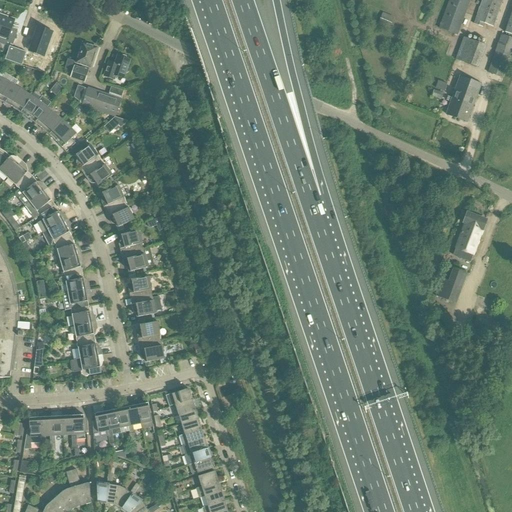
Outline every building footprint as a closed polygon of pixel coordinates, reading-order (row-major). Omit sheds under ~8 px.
[(448,0),(438,28),(457,35),(470,0),(448,0)] [(481,0),(476,16),(473,24),(483,27),(484,24),(493,27),(503,0),(481,0)] [(378,24),(389,29),(394,17),(382,13),(378,24)] [(2,15),(0,21),(0,43),(6,45),(7,43),(13,45),(17,32),(11,30),(14,20),(2,15)] [(101,38),(102,38),(110,21),(101,38)] [(33,38),(29,51),(44,56),(47,47),(51,36),(52,33),(48,31),(42,29),(37,27),(33,38)] [(114,44),(123,27),(122,27),(114,44)] [(464,37),(463,37),(455,60),(478,68),(486,45),(475,41),(479,32),(467,28),(464,37)] [(511,53),(511,38),(501,34),(487,73),(503,78),(511,53)] [(71,77),(84,82),(89,66),(96,49),(89,46),(90,45),(85,43),(84,45),(83,44),(77,62),(83,64),(81,69),(75,67),(71,77)] [(5,60),(21,65),(26,52),(9,46),(5,60)] [(117,56),(114,67),(108,65),(104,76),(114,79),(115,75),(124,78),(130,60),(117,56)] [(29,68),(40,72),(43,66),(31,62),(29,68)] [(460,76),(446,115),(467,122),(481,83),(460,76)] [(0,100),(5,103),(15,86),(9,82),(0,78),(0,100)] [(447,84),(438,80),(435,88),(444,91),(447,84)] [(50,91),(56,96),(62,88),(56,83),(50,91)] [(13,108),(20,113),(31,96),(21,89),(15,86),(5,103),(11,107),(12,105),(14,106),(13,108)] [(74,97),(80,102),(85,88),(78,86),(74,97)] [(111,87),(109,93),(121,97),(123,91),(111,87)] [(115,116),(115,117),(121,100),(88,88),(82,105),(115,116)] [(443,94),(434,90),(431,96),(441,100),(443,94)] [(29,119),(35,123),(47,108),(51,103),(42,97),(39,101),(31,96),(20,113),(28,118),(29,117),(30,118),(29,119)] [(42,129),(49,135),(62,120),(53,112),(47,108),(35,123),(40,128),(41,126),(43,127),(42,129)] [(107,124),(113,131),(121,124),(115,117),(107,124)] [(62,120),(49,135),(55,141),(57,140),(58,141),(57,143),(66,152),(75,144),(71,139),(76,134),(71,129),(62,120)] [(77,165),(83,173),(101,160),(98,155),(98,156),(90,145),(76,155),(78,158),(77,159),(76,160),(76,161),(76,162),(76,163),(76,164),(77,165)] [(0,172),(7,178),(21,161),(17,157),(14,160),(5,152),(0,158),(0,172)] [(101,160),(83,173),(89,182),(90,183),(91,183),(92,184),(93,184),(94,184),(94,183),(96,183),(98,186),(112,176),(104,165),(105,164),(101,160)] [(19,189),(32,177),(23,169),(26,166),(21,161),(7,178),(15,186),(16,187),(17,188),(19,189)] [(18,198),(25,206),(47,189),(43,184),(40,186),(32,177),(19,189),(15,193),(15,196),(16,197),(18,198)] [(101,203),(106,212),(126,203),(126,202),(124,197),(124,198),(121,191),(118,186),(102,193),(103,196),(103,197),(102,197),(102,198),(101,199),(101,200),(101,201),(101,202),(101,203)] [(35,219),(40,215),(55,206),(48,196),(51,194),(47,189),(25,206),(35,219)] [(126,203),(106,212),(110,222),(111,223),(112,224),(113,224),(114,224),(115,224),(116,224),(118,227),(134,220),(128,208),(129,207),(126,203)] [(42,233),(48,230),(67,220),(64,214),(61,216),(55,206),(40,215),(41,216),(41,218),(41,219),(42,220),(43,220),(37,223),(42,233)] [(9,207),(8,209),(2,213),(7,220),(14,214),(9,207)] [(455,248),(456,248),(453,256),(470,262),(473,255),(486,220),(467,213),(467,214),(461,212),(457,223),(458,224),(459,222),(464,224),(455,248)] [(12,217),(8,220),(7,220),(11,225),(15,222),(12,217)] [(55,244),(55,245),(72,238),(67,228),(70,226),(67,220),(48,230),(53,241),(53,242),(54,243),(55,244)] [(15,222),(11,225),(15,231),(20,228),(15,222)] [(118,245),(121,255),(143,249),(143,248),(142,244),(141,244),(138,231),(121,235),(122,239),(121,239),(120,240),(119,240),(119,241),(118,242),(118,243),(118,244),(118,245)] [(57,250),(60,261),(81,255),(79,249),(76,250),(72,238),(55,245),(55,246),(55,247),(56,248),(57,250)] [(148,248),(143,249),(121,255),(124,265),(124,266),(125,267),(126,268),(127,268),(128,268),(129,268),(130,272),(150,267),(152,263),(148,248)] [(0,377),(10,378),(12,361),(12,360),(15,336),(23,337),(23,332),(18,332),(18,329),(27,330),(28,324),(19,323),(19,326),(16,326),(16,314),(19,314),(20,314),(19,305),(18,295),(18,296),(15,296),(13,285),(9,273),(6,265),(3,257),(0,252),(0,377)] [(64,276),(64,277),(82,274),(79,262),(83,261),(81,255),(60,261),(63,272),(63,274),(63,275),(64,276)] [(180,279),(176,267),(170,269),(174,281),(180,279)] [(448,281),(441,279),(436,296),(453,303),(463,272),(452,269),(448,281)] [(62,294),(67,293),(89,289),(88,283),(84,284),(82,274),(64,277),(60,278),(59,280),(60,281),(60,282),(62,294)] [(128,289),(130,299),(152,295),(152,294),(152,290),(151,290),(149,277),(131,280),(132,284),(131,284),(130,284),(130,285),(129,285),(129,286),(128,287),(128,288),(128,289)] [(71,309),(71,310),(89,306),(87,296),(91,296),(89,289),(67,293),(70,308),(71,309)] [(152,295),(130,299),(132,310),(132,311),(133,312),(134,313),(135,313),(136,313),(136,314),(137,313),(138,317),(155,314),(154,308),(160,307),(158,300),(154,300),(152,296),(152,295)] [(434,313),(435,314),(436,314),(437,314),(438,314),(439,314),(440,313),(441,312),(441,311),(442,310),(442,309),(442,308),(442,307),(441,306),(441,305),(440,305),(440,304),(439,304),(438,304),(437,304),(436,304),(435,304),(434,304),(434,305),(433,305),(432,306),(432,307),(432,308),(432,309),(432,310),(432,311),(433,312),(434,313)] [(72,315),(74,326),(96,322),(94,316),(90,317),(89,306),(71,310),(71,311),(70,312),(71,313),(72,315)] [(492,312),(480,308),(473,326),(491,333),(495,323),(489,321),(492,312)] [(77,342),(77,343),(95,339),(93,329),(97,328),(96,322),(74,326),(76,338),(75,339),(76,341),(77,342)] [(136,334),(138,345),(160,341),(160,340),(160,335),(159,335),(157,322),(139,325),(140,329),(139,329),(138,330),(137,331),(136,332),(136,333),(136,334)] [(72,350),(74,360),(102,355),(100,349),(97,349),(95,339),(77,343),(77,345),(77,346),(78,348),(78,349),(72,350)] [(160,341),(138,345),(140,355),(140,356),(141,357),(142,358),(143,358),(144,359),(146,359),(146,362),(164,359),(161,346),(162,346),(161,341),(160,341)] [(485,370),(493,348),(485,346),(477,367),(485,370)] [(35,359),(35,361),(42,360),(43,350),(36,351),(35,359)] [(102,355),(74,360),(70,361),(72,372),(82,370),(82,371),(81,372),(82,374),(83,376),(85,377),(87,376),(88,375),(101,373),(99,362),(103,361),(102,355)] [(169,407),(175,405),(192,400),(189,389),(174,394),(174,393),(166,396),(169,407)] [(175,405),(178,415),(195,409),(192,400),(175,405)] [(148,403),(137,405),(141,424),(142,429),(153,426),(148,403)] [(137,405),(126,407),(130,426),(132,426),(141,424),(137,405)] [(126,407),(116,409),(121,433),(129,431),(129,433),(134,433),(132,426),(130,426),(126,407)] [(116,409),(105,412),(109,430),(111,430),(112,435),(121,433),(116,409)] [(178,415),(181,425),(198,419),(195,409),(178,415)] [(109,430),(105,412),(94,414),(98,433),(107,431),(108,438),(113,437),(112,435),(111,430),(109,430)] [(84,415),(72,416),(73,435),(76,435),(85,434),(84,415)] [(62,416),(51,417),(52,436),(54,436),(63,436),(62,416)] [(72,416),(62,416),(63,436),(71,435),(72,442),(76,442),(76,435),(73,435),(72,416)] [(51,417),(40,418),(41,437),(50,436),(50,443),(55,443),(54,436),(52,436),(51,417)] [(41,443),(41,437),(40,418),(29,418),(29,429),(27,430),(24,450),(30,449),(30,443),(41,443)] [(181,425),(184,434),(201,429),(198,419),(181,425)] [(25,424),(16,423),(14,435),(23,437),(25,424)] [(180,436),(183,445),(204,439),(201,429),(184,434),(180,436)] [(186,455),(191,454),(207,448),(204,439),(183,445),(186,455)] [(191,454),(194,463),(211,458),(207,448),(191,454)] [(102,462),(112,464),(114,458),(103,456),(102,462)] [(211,458),(194,463),(189,465),(192,475),(214,468),(211,458)] [(63,491),(74,508),(91,503),(89,483),(87,483),(79,486),(78,481),(79,480),(76,469),(66,472),(70,488),(67,489),(63,491)] [(198,476),(201,487),(218,481),(215,471),(198,476)] [(18,481),(13,511),(19,511),(24,482),(25,482),(26,477),(19,475),(18,481)] [(97,503),(106,504),(109,485),(111,485),(112,479),(108,479),(107,484),(99,483),(96,483),(97,503)] [(199,498),(204,496),(221,491),(218,481),(201,487),(195,488),(199,498)] [(114,506),(121,487),(119,486),(111,485),(109,485),(106,504),(114,506)] [(114,506),(121,510),(132,494),(134,495),(137,491),(133,488),(130,492),(123,488),(121,487),(114,506)] [(47,505),(45,508),(50,511),(69,511),(74,508),(63,491),(47,505)] [(204,496),(207,506),(224,501),(221,491),(204,496)] [(121,510),(122,511),(129,511),(142,501),(140,500),(134,495),(132,494),(121,510)] [(153,511),(154,511),(152,507),(147,510),(143,503),(142,501),(129,511),(153,511)] [(202,511),(222,511),(227,510),(224,501),(207,506),(202,508),(202,511)]
